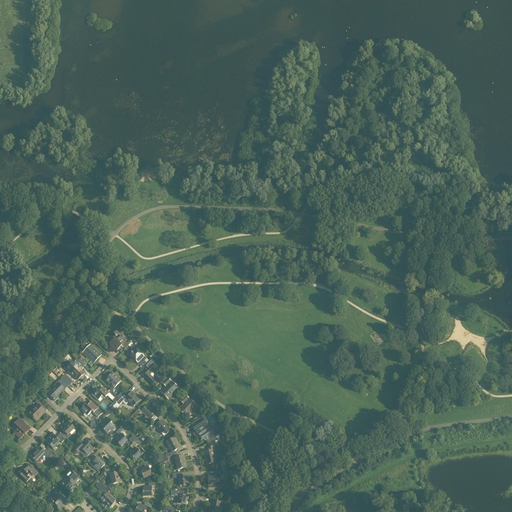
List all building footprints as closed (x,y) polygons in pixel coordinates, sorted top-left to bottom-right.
[(127,342),(126,343),(125,342),(127,341),(125,339),(122,336),(123,335),(117,330),(113,334),(115,336),(113,338),(114,339),(109,344),(112,347),(114,345),(116,347),(114,349),(116,351),(119,348),(121,346),(125,349),(129,345),(131,343),(130,342),(128,344),(127,342)] [(82,353),(91,362),(88,365),(91,367),(94,364),(102,356),(90,345),(82,353)] [(130,347),(132,350),(128,354),(138,364),(142,359),(144,361),(146,359),(132,345),(130,347)] [(76,360),(81,364),(84,367),(88,363),(82,358),(78,361),(77,360),(76,360)] [(81,364),(76,360),(67,369),(69,371),(69,372),(73,376),(78,380),(84,374),(77,367),(81,364)] [(159,384),(156,381),(149,375),(153,371),(156,374),(160,370),(153,364),(154,363),(151,361),(146,366),(149,369),(148,370),(147,370),(142,375),(155,388),(159,384)] [(112,373),(105,381),(113,389),(121,381),(112,373)] [(61,379),(68,386),(72,383),(64,376),(61,379)] [(160,393),(168,401),(179,389),(167,378),(162,384),(165,387),(160,393)] [(51,390),(47,394),(55,401),(65,391),(58,383),(54,387),(56,389),(53,392),(51,390)] [(97,389),(91,395),(98,401),(102,397),(104,399),(107,396),(116,404),(119,400),(116,398),(112,393),(111,395),(109,394),(103,387),(99,391),(97,389)] [(119,400),(120,400),(124,395),(125,394),(123,391),(117,397),(116,398),(119,400)] [(132,392),(126,398),(124,395),(120,400),(116,404),(113,407),(118,412),(120,410),(117,408),(124,401),(127,404),(128,403),(133,407),(139,401),(134,397),(135,395),(132,392)] [(178,410),(186,418),(197,406),(185,395),(179,401),(183,405),(178,410)] [(35,403),(38,405),(29,414),(36,421),(45,412),(42,409),(44,407),(37,400),(35,403)] [(80,410),(84,414),(83,415),(86,418),(87,416),(88,416),(91,412),(93,414),(98,418),(102,413),(98,409),(91,402),(86,407),(85,405),(80,410)] [(146,406),(141,412),(150,421),(155,415),(146,406)] [(212,414),(210,411),(204,415),(201,417),(204,421),(205,423),(208,421),(206,418),(212,414)] [(129,419),(131,422),(138,415),(136,412),(129,419)] [(116,430),(114,428),(110,424),(112,423),(107,418),(100,425),(105,429),(103,431),(108,436),(112,431),(114,433),(116,430)] [(20,419),(14,425),(18,429),(12,435),(14,434),(19,440),(18,441),(19,441),(25,435),(31,429),(20,419)] [(154,431),(156,428),(161,434),(164,432),(166,435),(171,431),(166,426),(162,421),(158,425),(154,422),(150,427),(154,431)] [(60,434),(65,439),(66,440),(71,436),(70,434),(75,429),(67,422),(63,426),(65,429),(60,434)] [(210,438),(210,437),(210,435),(212,433),(211,430),(210,430),(205,423),(204,424),(201,424),(199,425),(199,426),(197,426),(197,427),(194,428),(195,430),(194,430),(198,436),(198,435),(202,440),(203,439),(205,439),(205,437),(207,437),(208,439),(206,441),(208,444),(216,441),(215,437),(210,438)] [(120,429),(115,433),(119,436),(116,439),(117,440),(116,442),(118,444),(121,448),(127,442),(124,440),(125,439),(120,434),(123,432),(120,429)] [(65,439),(60,434),(56,438),(53,434),(45,442),(53,449),(60,442),(61,443),(65,439)] [(175,438),(166,443),(172,453),(180,448),(177,442),(175,438)] [(136,440),(134,442),(130,447),(133,450),(130,453),(132,454),(130,456),(133,458),(132,458),(135,461),(141,455),(139,453),(135,448),(137,445),(137,444),(139,442),(136,440)] [(80,449),(88,457),(94,450),(87,443),(85,444),(84,445),(82,443),(80,444),(78,442),(72,449),(77,453),(80,449)] [(215,446),(214,446),(207,448),(208,451),(203,452),(206,465),(216,463),(213,450),(216,450),(215,446)] [(40,460),(42,460),(42,462),(46,462),(48,460),(47,459),(52,454),(47,450),(44,452),(39,448),(37,450),(35,450),(35,452),(30,457),(36,463),(40,463),(40,460)] [(184,456),(174,459),(178,470),(186,468),(184,460),(185,460),(184,456)] [(91,458),(87,462),(98,472),(105,465),(98,457),(94,461),(91,458)] [(149,461),(143,464),(145,468),(142,469),(143,471),(141,472),(142,475),(144,479),(151,475),(150,473),(148,466),(151,465),(149,461)] [(19,477),(19,476),(26,483),(31,478),(29,477),(31,475),(34,477),(38,473),(32,467),(31,469),(29,466),(23,472),(21,470),(16,475),(19,477)] [(103,474),(106,477),(108,474),(109,475),(111,482),(112,481),(113,485),(122,483),(121,478),(119,478),(118,473),(115,474),(109,468),(103,474)] [(68,478),(62,484),(70,492),(75,488),(72,485),(73,483),(74,484),(78,479),(70,471),(65,475),(68,478)] [(208,475),(208,487),(217,487),(217,479),(222,478),(222,472),(216,472),(216,475),(208,475)] [(182,476),(182,473),(172,474),(173,479),(179,479),(180,486),(183,486),(183,487),(189,487),(188,476),(182,476)] [(155,483),(149,483),(149,487),(145,488),(145,490),(143,490),(143,493),(143,497),(151,497),(151,494),(152,494),(151,487),(155,487),(155,483)] [(100,491),(105,495),(100,500),(104,503),(104,502),(110,508),(116,502),(107,494),(109,491),(104,487),(100,491)] [(51,496),(46,502),(50,506),(52,504),(54,506),(55,505),(58,508),(57,509),(59,511),(63,507),(62,506),(64,504),(62,502),(64,500),(59,495),(61,493),(57,489),(52,494),(54,495),(52,498),(51,496)] [(185,492),(176,491),(171,491),(171,495),(178,497),(177,504),(186,506),(188,496),(184,496),(185,492)] [(211,511),(210,511),(219,511),(221,508),(219,507),(220,503),(211,501),(209,510),(211,511)] [(144,511),(147,507),(150,508),(152,505),(146,503),(144,507),(140,506),(140,507),(138,507),(137,509),(136,509),(135,511),(144,511)]
